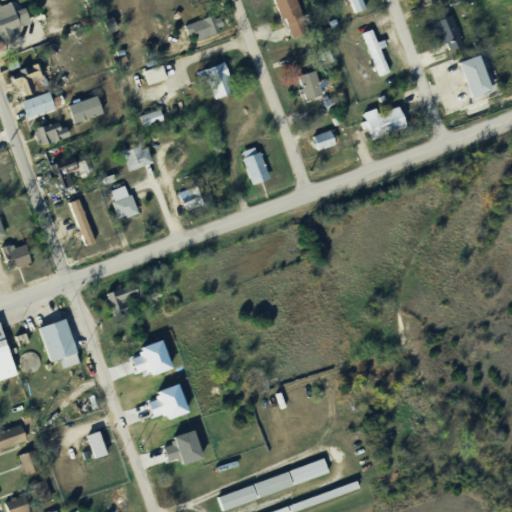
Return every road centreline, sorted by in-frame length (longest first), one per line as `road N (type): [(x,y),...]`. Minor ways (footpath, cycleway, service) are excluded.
road 1 (secondary): [(0,298),(511,113)]
road 2 (residential): [(152,511),(66,275)]
road 3 (residential): [(306,188),(234,0)]
road 4 (residential): [(66,275),(0,94)]
road 5 (residential): [(442,139),(391,0)]
